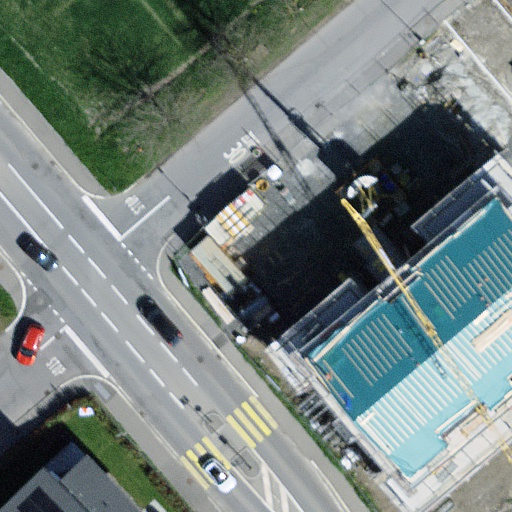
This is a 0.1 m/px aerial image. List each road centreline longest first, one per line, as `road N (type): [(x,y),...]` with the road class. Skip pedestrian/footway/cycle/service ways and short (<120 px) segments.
road 1 (residential): [(410,0),(109,252)]
road 2 (secondary): [(323,511),(109,252)]
road 3 (secondary): [(82,314),(251,511)]
road 4 (secondary): [(109,252),(0,124)]
road 5 (secondary): [(0,218),(82,314)]
